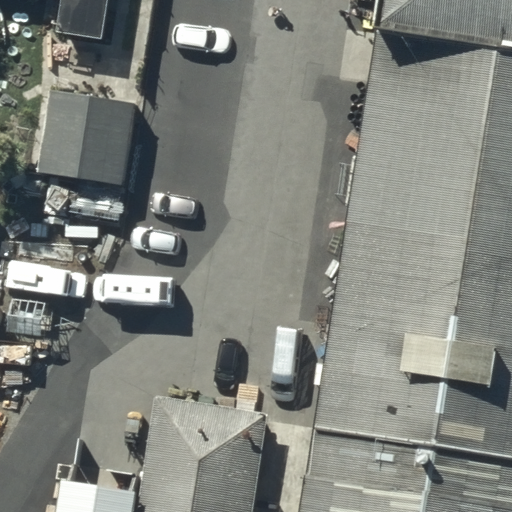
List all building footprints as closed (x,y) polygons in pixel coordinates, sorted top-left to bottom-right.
[(62,0),(59,24),(101,31),(106,0),(62,0)] [(511,511),(511,0),(378,0),(298,511),(511,511)] [(132,92),(48,86),(41,172),(126,178),(132,92)] [(156,391),(141,495),(138,511),(247,511),(262,408),(156,391)] [(138,511),(141,495),(64,484),(60,511),(138,511)]
